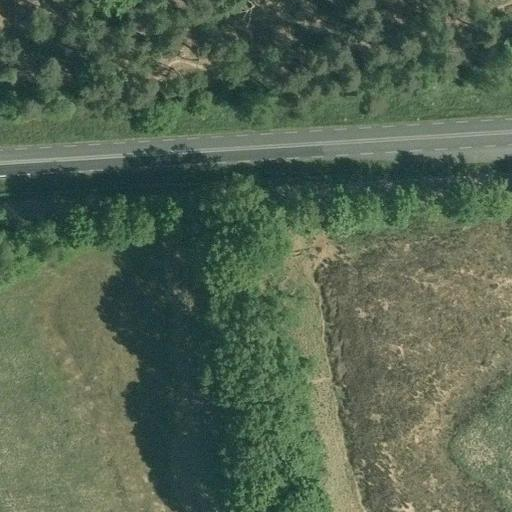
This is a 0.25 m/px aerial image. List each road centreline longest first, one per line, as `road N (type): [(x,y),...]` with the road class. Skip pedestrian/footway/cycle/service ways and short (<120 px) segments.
road 1 (unclassified): [(511,184),(0,214)]
road 2 (primary): [(0,166),(511,137)]
